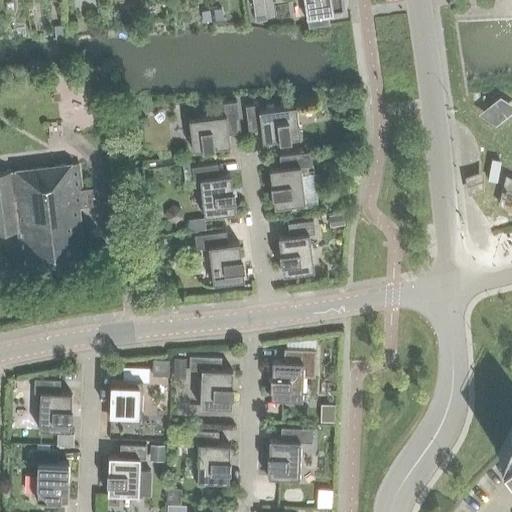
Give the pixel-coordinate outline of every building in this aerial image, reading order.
[(262,0),(251,0),(253,11),(264,10),(262,0)] [(340,0),(304,0),(307,23),(328,20),(326,9),(341,7),(340,0)] [(220,9),(213,10),(214,20),(222,19),(220,9)] [(253,11),(255,21),(266,19),(264,10),(253,11)] [(208,11),(201,12),(202,22),(210,20),(208,11)] [(499,98),(484,113),(494,124),(510,109),(499,98)] [(224,115),(187,119),(191,150),(229,145),(227,134),(239,133),(236,101),(222,103),(224,115)] [(258,104),(244,106),(247,131),(260,130),(261,141),(299,136),(295,106),(258,110),(258,104)] [(280,168),(268,169),(273,207),(304,203),(299,167),(311,165),(309,152),(278,156),(280,168)] [(79,163),(0,172),(0,231),(22,230),(27,268),(86,261),(83,245),(87,245),(81,207),(95,205),(92,188),(83,189),(79,163)] [(190,164),(182,165),(184,181),(192,180),(191,167),(190,164)] [(216,164),(191,167),(192,180),(198,180),(203,216),(234,212),(229,175),(218,176),(216,164)] [(469,192),(481,188),(477,175),(465,179),(469,192)] [(511,181),(507,180),(499,205),(511,209),(511,206),(511,181)] [(327,216),(329,227),(342,225),(340,214),(327,216)] [(203,218),(188,220),(189,231),(204,229),(203,218)] [(288,235),(277,237),(281,274),(313,270),(308,234),(314,233),(312,220),(287,223),(288,235)] [(225,231),(193,235),(195,249),(207,247),(212,283),(242,279),(238,242),(226,243),(225,231)] [(271,360),(269,398),(301,399),(301,376),(313,377),(314,350),(283,349),(282,361),(271,360)] [(188,355),(188,369),(200,369),(198,406),(230,407),(231,369),(220,369),(220,357),(188,355)] [(173,358),(173,375),(184,375),(184,358),(173,358)] [(168,360),(151,360),(151,375),(168,375),(168,360)] [(110,378),(109,416),(140,417),(141,381),(147,381),(148,367),(122,366),(121,379),(110,378)] [(33,379),(33,392),(39,392),(37,429),(69,430),(70,392),(59,392),(59,379),(35,379),(33,379)] [(323,410),(323,424),(332,424),(332,411),(323,410)] [(268,439),(266,477),(298,478),(299,442),(311,442),(312,428),(280,427),(279,440),(268,439)] [(168,429),(168,442),(179,442),(179,429),(168,429)] [(197,444),(197,458),(186,457),(185,480),(227,482),(228,444),(217,443),(217,431),(186,430),(185,443),(197,444)] [(511,511),(511,430),(509,432),(511,436),(511,445),(498,456),(511,475),(511,511)] [(55,434),(55,446),(72,446),(72,434),(55,434)] [(106,494),(137,495),(149,495),(150,470),(138,470),(138,458),(144,458),(145,445),(119,444),(119,456),(107,456),(106,494)] [(150,445),(150,456),(163,456),(163,446),(150,445)] [(31,448),(30,462),(36,462),(35,499),(66,500),(67,462),(56,462),(56,449),(31,448)]
